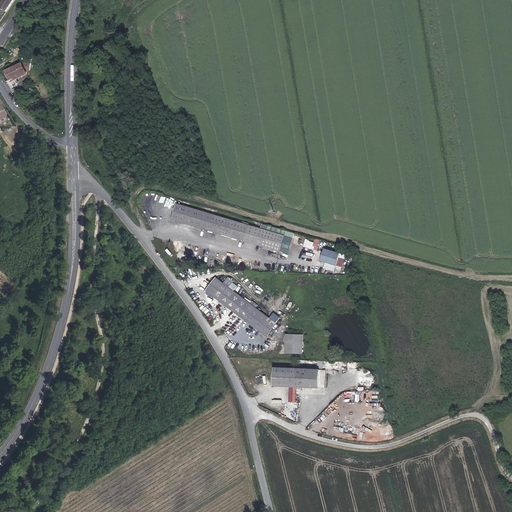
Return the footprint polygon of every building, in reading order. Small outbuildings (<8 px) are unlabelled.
[(0,5),(0,7),(6,12),(13,0),(0,0),(0,1),(2,3),(0,5)] [(28,61),(19,65),(23,73),(27,72),(28,61)] [(19,65),(6,71),(10,80),(23,73),(19,65)] [(244,240),(248,226),(242,224),(176,204),(172,219),(244,240)] [(283,237),(248,226),(244,240),(279,250),(283,237)] [(315,241),(306,239),(305,246),(319,249),(321,239),(316,238),(315,241)] [(337,265),(344,267),(347,254),(327,248),(323,261),(326,262),(325,268),(336,271),(337,265)] [(275,323),(215,277),(206,290),(265,336),(275,323)] [(284,353),(301,354),(302,336),(285,335),(284,353)] [(273,386),(319,389),(319,371),(274,368),(273,386)]
